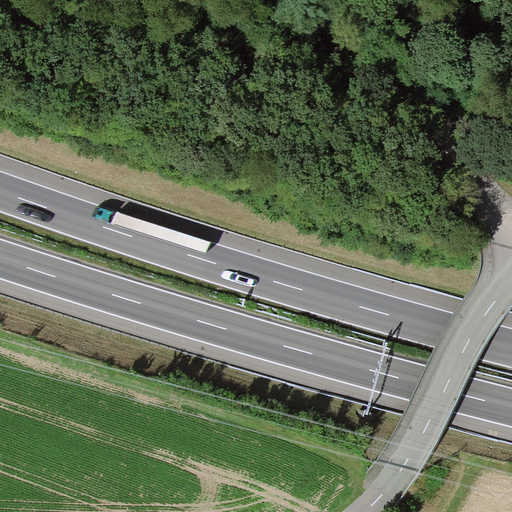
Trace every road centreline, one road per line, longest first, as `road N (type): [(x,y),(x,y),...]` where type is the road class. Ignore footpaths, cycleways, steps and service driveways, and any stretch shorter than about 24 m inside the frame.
road 1 (motorway): [(511,351),(304,295),(0,194)]
road 2 (motorway): [(0,264),(297,355),(511,410)]
road 3 (track): [(0,17),(254,52),(436,116)]
road 4 (unclassified): [(357,511),(385,485),(501,275)]
road 5 (track): [(511,227),(452,145),(412,71),(393,0)]
